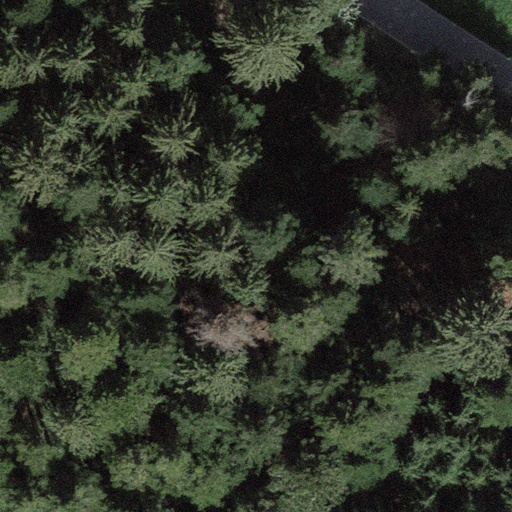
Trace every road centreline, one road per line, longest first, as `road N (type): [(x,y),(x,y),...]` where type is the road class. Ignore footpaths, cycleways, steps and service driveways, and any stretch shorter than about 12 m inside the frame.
road 1 (track): [(511,377),(284,76),(246,0)]
road 2 (unclassified): [(378,0),(511,86)]
